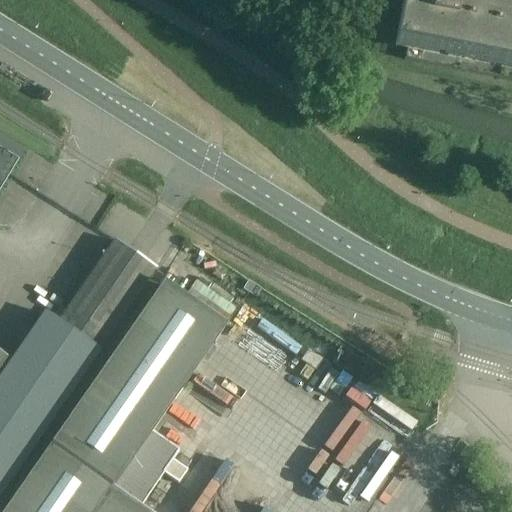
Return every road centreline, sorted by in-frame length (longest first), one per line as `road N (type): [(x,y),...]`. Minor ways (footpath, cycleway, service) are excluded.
road 1 (secondary): [(511,321),(365,259),(0,30)]
road 2 (unclassified): [(511,468),(483,413),(511,344)]
